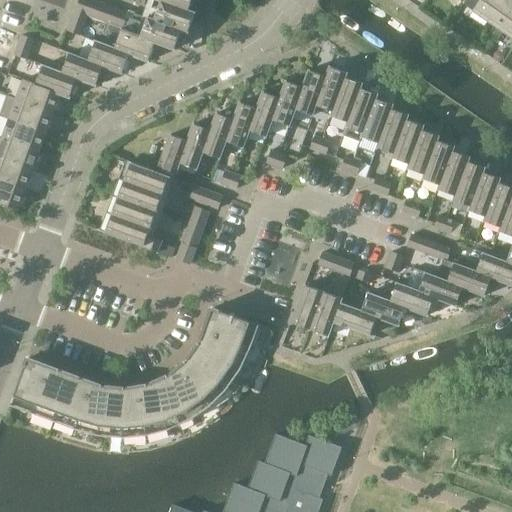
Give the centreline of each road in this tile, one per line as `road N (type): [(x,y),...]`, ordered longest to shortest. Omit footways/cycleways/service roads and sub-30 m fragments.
road 1 (residential): [(45,250),(95,123),(243,53),(292,0)]
road 2 (residential): [(233,293),(262,208),(297,203),(388,233)]
road 3 (residential): [(25,312),(117,346),(148,336),(169,293)]
road 4 (residential): [(169,293),(45,250)]
